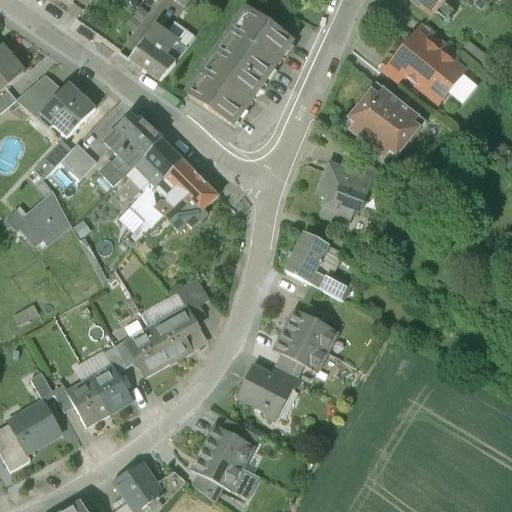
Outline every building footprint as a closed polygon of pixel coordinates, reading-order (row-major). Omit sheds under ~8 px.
[(164,0),(184,14),(193,0),(164,0)] [(403,0),(432,24),(451,1),(449,0),(477,0),(485,6),(489,0),(403,0)] [(245,15),(219,52),(266,84),(291,48),(245,15)] [(427,48),(432,51),(438,44),(422,31),(415,41),(426,50),(427,48)] [(426,50),(415,41),(391,69),(390,71),(401,79),(420,94),(420,98),(424,98),(424,102),(428,101),(438,109),(439,107),(444,107),(449,100),(449,95),(462,78),(453,71),(452,71),(430,54),(432,51),(427,48),(426,50)] [(452,71),(453,71),(461,61),(438,44),(432,51),(430,54),(452,71)] [(143,46),(129,65),(161,88),(174,69),(143,46)] [(0,52),(0,98),(23,79),(1,52),(0,52)] [(266,84),(219,52),(186,99),(232,131),(266,84)] [(390,71),(391,69),(386,65),(377,76),(388,85),(393,89),(401,79),(390,71)] [(45,82),(17,107),(37,127),(41,122),(40,121),(62,97),(45,82)] [(393,89),(388,85),(381,94),(390,101),(397,92),(393,89)] [(371,96),(370,95),(345,126),(347,128),(347,127),(353,132),(349,137),(348,136),(346,138),(384,168),(385,166),(384,166),(389,160),(394,165),(393,166),(395,167),(420,136),(419,135),(424,130),(418,125),(419,124),(390,101),(381,94),(375,89),(374,90),(375,91),(371,96)] [(62,97),(40,121),(41,122),(66,146),(94,115),(68,91),(62,97)] [(8,97),(0,103),(0,121),(17,107),(8,97)] [(144,166),(160,147),(139,126),(135,130),(129,124),(103,150),(126,172),(119,181),(124,185),(134,175),(144,166)] [(134,175),(156,195),(166,185),(165,184),(181,168),(160,147),(144,166),(134,175)] [(60,170),(72,157),(61,148),(41,170),(51,180),(60,170)] [(72,157),(60,170),(79,187),(96,170),(77,152),(72,157)] [(203,217),(217,204),(181,168),(165,184),(166,185),(156,195),(166,205),(156,215),(164,224),(172,232),(180,240),(189,231),(192,235),(207,220),(203,217)] [(124,185),(119,181),(108,170),(101,177),(106,181),(102,184),(114,196),(124,185)] [(362,184),(328,171),(317,202),(325,205),(318,222),(346,233),(352,216),(359,218),(364,204),(362,203),(369,187),(362,184)] [(362,184),(369,187),(384,201),(390,191),(374,176),(367,172),(362,184)] [(164,224),(156,215),(137,234),(145,243),(164,224)] [(71,236),(60,216),(34,239),(47,255),(71,236)] [(164,224),(145,243),(143,245),(150,253),(172,232),(164,224)] [(303,240),(284,279),(309,291),(314,280),(327,254),(303,240)] [(349,298),(314,280),(309,291),(343,309),(349,298)] [(186,292),(200,314),(210,307),(196,286),(186,292)] [(186,313),(195,329),(205,322),(200,314),(186,292),(176,299),(184,314),(186,313)] [(307,311),(301,321),(325,333),(330,323),(307,311)] [(35,312),(12,320),(16,330),(38,322),(35,312)] [(171,321),(171,322),(184,344),(198,335),(195,329),(186,313),(184,314),(171,321)] [(294,318),(284,338),(326,360),(336,339),(325,333),(301,321),(294,318)] [(77,363),(104,350),(89,320),(62,333),(77,363)] [(171,322),(148,335),(169,372),(192,358),(184,344),(171,322)] [(125,348),(137,369),(146,385),(169,372),(148,335),(125,348)] [(280,362),(303,374),(316,380),(326,360),(284,338),(273,358),(280,362)] [(115,354),(127,375),(137,369),(125,348),(115,354)] [(103,361),(110,373),(112,373),(117,381),(127,375),(115,354),(103,361)] [(280,362),(274,373),(298,385),(303,374),(280,362)] [(110,373),(88,386),(109,422),(132,409),(117,381),(112,373),(110,373)] [(290,394),(289,396),(294,398),(300,386),(298,385),(274,373),(269,383),(290,394)] [(236,403),(264,417),(267,425),(273,428),(280,426),(283,420),(281,413),(289,396),(290,394),(269,383),(255,376),(247,391),(243,389),(236,403)] [(39,377),(26,384),(38,405),(51,398),(39,377)] [(66,400),(87,435),(109,422),(88,386),(66,400)] [(10,434),(0,439),(0,462),(10,480),(30,469),(25,461),(35,456),(34,453),(45,447),(46,450),(61,441),(43,410),(21,422),(23,427),(11,434),(8,430),(7,430),(10,434)] [(222,437),(245,450),(251,439),(227,427),(222,437)] [(214,434),(203,455),(242,476),(253,454),(245,450),(222,437),(214,434)] [(203,455),(191,478),(198,482),(222,494),(246,507),(258,485),(242,476),(203,455)] [(145,475),(127,484),(146,511),(147,511),(163,502),(145,475)] [(198,482),(192,494),(214,509),(222,494),(198,482)] [(146,511),(127,484),(113,491),(127,511),(146,511)]
